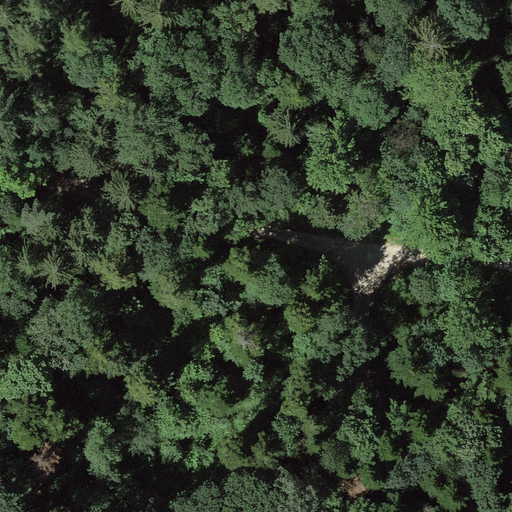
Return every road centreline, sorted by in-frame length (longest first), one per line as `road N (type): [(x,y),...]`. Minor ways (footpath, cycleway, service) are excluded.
road 1 (track): [(511,262),(465,251),(395,260),(369,288),(359,324),(363,379),(380,410),(487,511)]
road 2 (track): [(0,177),(395,260)]
